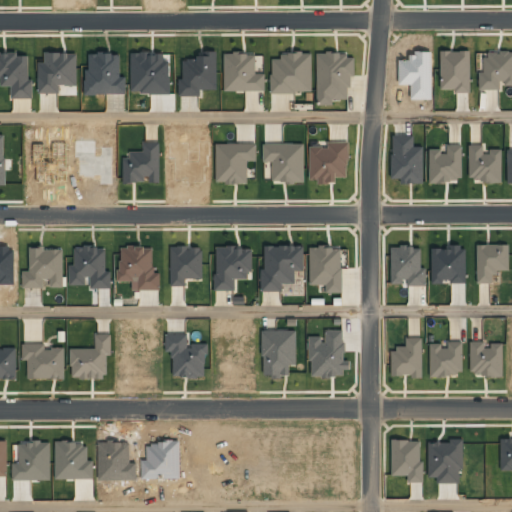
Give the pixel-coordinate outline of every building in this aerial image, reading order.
[(470,51),(440,51),(440,92),(470,92),(470,51)] [(511,84),(511,52),(479,52),(479,90),(500,90),(500,84),(511,84)] [(11,98),(30,99),(31,54),(0,53),(0,78),(1,79),(0,87),(11,87),(11,98)] [(38,94),(59,93),(59,86),(77,86),(76,53),(44,53),(44,63),(37,63),(38,94)] [(224,54),(225,92),(265,91),(264,74),(255,74),(254,53),(224,54)] [(271,93),(312,92),(311,53),(281,53),(281,59),(271,59),(271,93)] [(317,53),(318,105),(332,105),(332,99),(348,99),(348,87),(354,86),(353,57),(346,57),(346,53),(317,53)] [(424,147),(413,147),(414,136),(392,135),(391,179),(400,179),(399,183),(423,184),(424,147)] [(160,183),(159,142),(142,143),(142,151),(130,152),(130,158),(122,158),(123,183),(147,183),(160,183)] [(256,143),(215,144),(216,184),(247,183),(247,161),(256,161),(256,143)] [(310,147),(310,183),(336,183),(336,178),(348,178),(348,143),(328,143),(328,147),(310,147)] [(304,144),(263,144),(263,161),(272,161),(272,182),(304,182),(304,144)] [(429,182),(462,182),(462,145),(444,146),(444,149),(429,150),(429,182)] [(502,182),(501,149),(485,150),(485,145),(468,146),(469,182),(502,182)] [(509,245),(477,244),(476,283),(491,284),(492,271),(509,272),(509,245)] [(216,291),(235,290),(234,280),(253,279),(252,249),(235,249),(235,246),(215,247),(216,291)] [(304,246),(264,246),(264,269),(261,269),(261,292),(283,292),(283,284),(295,284),(295,271),(304,271),(304,246)] [(69,286),(86,286),(85,277),(90,277),(90,289),(111,289),(110,272),(106,272),(106,247),(74,248),(74,265),(69,265),(69,286)] [(153,247),(119,248),(119,281),(137,281),(137,291),(160,290),(160,272),(153,272),(153,247)] [(170,287),(186,286),(186,279),(203,279),(202,247),(170,247),(170,287)] [(309,285),(325,285),(325,293),(341,293),(342,247),(310,247),(309,285)] [(408,286),(426,286),(426,268),(421,268),(421,247),(391,247),(390,283),(408,283),(408,286)] [(22,289),(43,288),(43,278),(51,278),(51,287),(63,287),(63,250),(43,250),(43,248),(29,248),(29,271),(22,271),(22,289)] [(296,366),(296,331),(262,330),(262,375),(272,375),(272,377),(289,377),(290,366),(296,366)] [(310,337),(309,377),(347,378),(347,361),(344,361),(344,330),(324,330),(324,337),(310,337)] [(206,343),(187,343),(187,334),(166,335),(166,352),(172,352),(173,378),(206,378),(206,343)] [(71,348),(71,378),(106,379),(106,356),(111,356),(111,335),(95,335),(95,348),(71,348)] [(391,376),(422,376),(422,338),(406,338),(405,346),(397,346),(397,351),(391,351),(391,376)] [(429,376),(462,376),(462,342),(448,342),(448,345),(430,345),(429,376)] [(503,377),(502,343),(487,344),(487,342),(469,342),(470,372),(480,372),(481,377),(503,377)] [(28,379),(65,379),(64,348),(45,348),(45,344),(22,344),(22,361),(28,361),(28,379)] [(0,379),(16,380),(17,348),(0,347),(0,379)] [(0,441),(0,477),(7,477),(8,441),(0,441)] [(428,441),(428,478),(436,478),(436,483),(462,484),(463,441),(428,441)]
